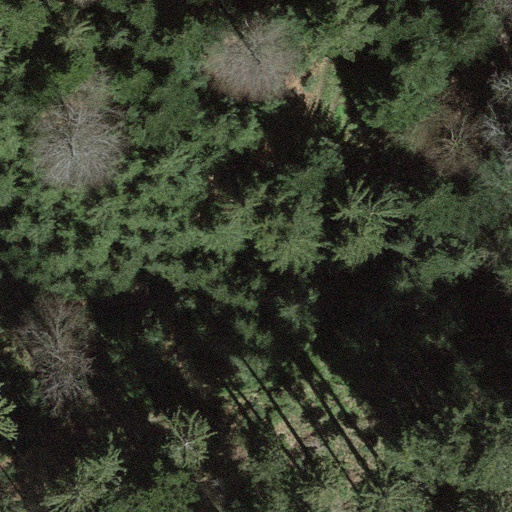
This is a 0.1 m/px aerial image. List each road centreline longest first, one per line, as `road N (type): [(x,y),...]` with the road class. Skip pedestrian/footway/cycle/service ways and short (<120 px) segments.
road 1 (track): [(0,346),(53,377),(170,405),(255,378),(314,333),(331,289),(316,154),(343,0)]
road 2 (track): [(511,10),(420,118),(331,289)]
